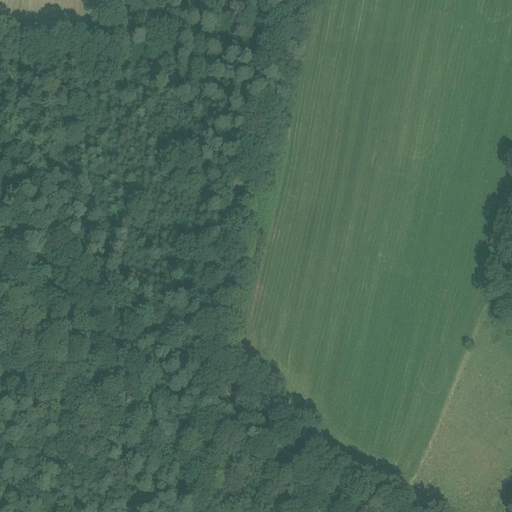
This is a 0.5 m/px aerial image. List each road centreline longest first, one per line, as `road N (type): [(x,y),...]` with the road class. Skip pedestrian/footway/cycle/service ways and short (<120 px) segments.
road 1 (track): [(266,0),(210,368)]
road 2 (track): [(0,173),(210,368)]
road 3 (track): [(210,368),(293,458),(371,511)]
